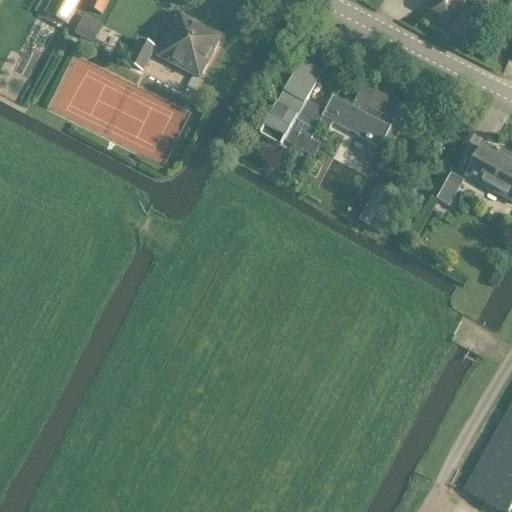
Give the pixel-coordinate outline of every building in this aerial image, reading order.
[(77,33),(88,14),(94,0),(67,0),(67,2),(56,22),(77,33)] [(112,23),(123,2),(118,0),(107,0),(99,16),(112,23)] [(496,17),(504,0),(445,0),(437,18),(466,32),(478,8),(496,17)] [(210,89),(232,47),(189,24),(170,60),(151,50),(138,73),(154,81),(163,64),(210,89)] [(112,39),(90,26),(83,38),(106,51),(112,39)] [(309,125),(296,149),(326,165),(332,155),(323,150),(336,128),(392,160),(418,115),(379,93),(365,117),(345,106),(336,121),(318,111),(335,80),(314,68),(289,113),(309,125)] [(309,125),(289,113),(272,143),(293,155),(296,149),(309,125)] [(508,162),(493,154),(477,183),(511,202),(511,157),(508,162)] [(461,183),(447,208),(461,215),(474,189),(461,183)] [(511,511),(511,439),(476,504),(491,511),(511,511)]
